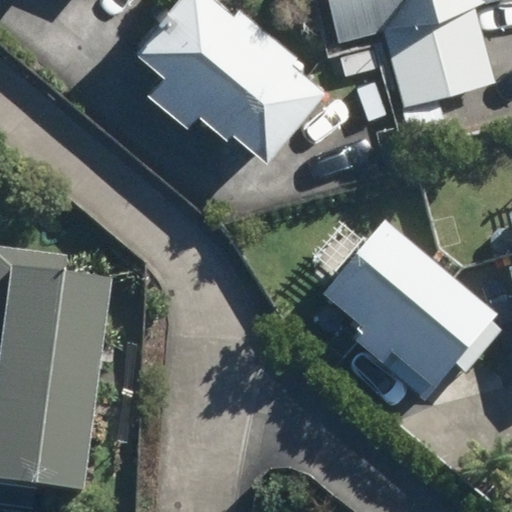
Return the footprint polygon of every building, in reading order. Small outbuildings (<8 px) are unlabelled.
[(237,0),(231,8),(221,0),(170,0),(133,44),(160,67),(145,85),(185,119),(197,107),(226,131),(232,123),(266,152),(322,85),(289,56),(296,47),(241,0),(237,0)] [(330,0),(342,42),(382,31),(412,135),(447,125),(437,89),(498,72),(479,3),(490,0),(330,0)] [(511,212),(502,215),(511,249),(511,267),(505,269),(511,293),(511,212)] [(504,327),(384,225),(383,223),(364,245),(341,225),(310,261),(335,283),(321,300),(358,331),(350,339),(427,404),(458,368),(465,373),(504,327)] [(0,511),(75,511),(108,283),(67,277),(70,255),(0,245),(0,511)]
